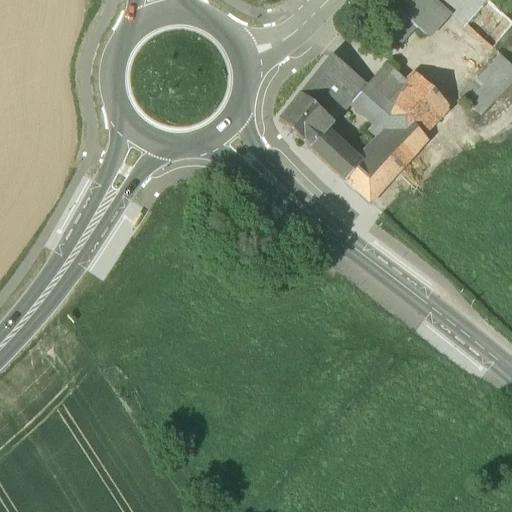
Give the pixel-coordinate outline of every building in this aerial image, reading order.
[(485,1),(483,0),(411,0),(400,14),(415,28),(423,37),(445,14),(462,28),(485,1)] [(511,27),(511,23),(485,1),(462,28),(490,53),(511,27)] [(400,14),(399,14),(383,32),(399,46),(415,28),(400,14)] [(511,67),(500,56),(460,98),(479,118),(511,85),(511,67)] [(366,87),(329,57),(309,82),(345,111),(350,104),(366,87)] [(366,87),(350,104),(373,125),(383,134),(398,119),(389,111),(409,91),(382,68),(366,87)] [(345,111),(309,82),(277,122),(319,162),(333,147),(320,135),(329,124),(345,111)] [(409,91),(389,111),(398,119),(412,133),(419,139),(448,111),(418,82),(409,91)] [(353,164),(333,147),(319,162),(367,205),(398,173),(385,161),(412,133),(398,119),(383,134),(377,140),(353,164)] [(383,134),(373,125),(368,131),(377,140),(383,134)] [(129,227),(135,230),(143,218),(138,214),(129,227)]
